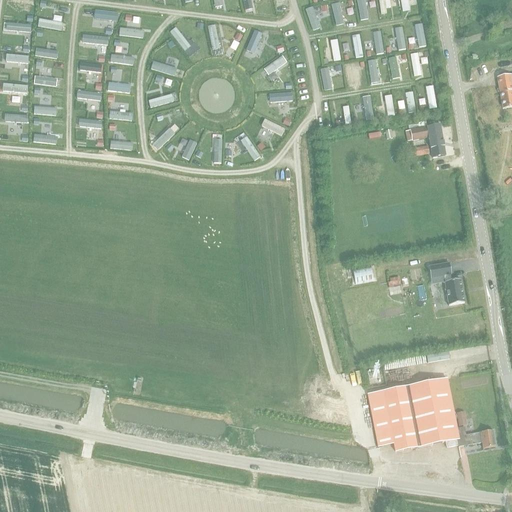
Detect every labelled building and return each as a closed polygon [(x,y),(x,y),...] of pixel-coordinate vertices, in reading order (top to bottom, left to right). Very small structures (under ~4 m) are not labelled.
[(223,7),(221,0),(213,0),(215,8),(223,7)] [(252,10),(250,0),(242,0),(244,11),(252,10)] [(368,20),(364,0),(357,0),(356,0),(360,21),(368,20)] [(409,11),(406,0),(400,0),(402,12),(409,11)] [(343,25),(338,4),(331,6),(335,27),(343,25)] [(320,29),(312,8),(305,11),(312,32),(320,29)] [(116,23),(117,14),(95,12),(94,20),(116,23)] [(62,24),(39,20),(38,28),(61,32),(62,24)] [(30,34),(30,26),(7,24),(6,32),(30,34)] [(426,47),(422,25),(414,27),(418,49),(426,47)] [(219,50),(215,26),(208,27),(212,51),(219,50)] [(405,51),(402,28),(394,30),(398,52),(405,51)] [(143,39),(144,32),(120,29),(119,37),(143,39)] [(190,48),(175,29),(169,33),(184,52),(190,48)] [(262,35),(254,32),(246,52),(253,55),(262,35)] [(383,55),(380,33),(373,34),(376,56),(383,55)] [(107,46),(108,38),(83,36),(82,44),(107,46)] [(362,58),(358,36),(351,37),(355,59),(362,58)] [(341,61),(337,41),(329,42),(333,62),(341,61)] [(58,53),(36,50),(35,57),(57,60),(58,53)] [(421,76),(417,54),(409,56),(413,77),(421,76)] [(28,64),(28,57),(6,55),(5,62),(28,64)] [(133,66),(134,59),(111,56),(110,64),(133,66)] [(287,63),(282,57),(264,70),(268,77),(287,63)] [(399,79),(395,58),(388,59),(392,80),(399,79)] [(378,84),(375,61),(368,62),(371,85),(378,84)] [(174,78),(177,70),(153,63),(151,71),(174,78)] [(101,74),(101,66),(80,64),(79,71),(101,74)] [(356,87),(352,65),(344,67),(348,88),(356,87)] [(331,91),(328,69),(320,70),(324,92),(331,91)] [(511,81),(511,76),(497,78),(498,85),(502,109),(511,107),(511,81)] [(56,88),(56,80),(35,78),(34,86),(56,88)] [(129,94),(130,86),(108,84),(107,92),(129,94)] [(26,95),(27,87),(3,85),(2,93),(26,95)] [(432,87),(425,88),(429,110),(436,109),(432,87)] [(100,102),(101,94),(78,91),(77,99),(100,102)] [(392,115),(389,93),(381,94),(385,116),(392,115)] [(293,102),(292,94),(269,96),(270,104),(293,102)] [(412,94),(404,95),(407,115),(415,113),(412,94)] [(173,103),(171,95),(148,102),(150,110),(173,103)] [(373,121),(370,97),(362,98),(365,122),(373,121)] [(350,124),(348,107),(342,108),(344,125),(350,124)] [(55,117),(56,109),(34,108),(34,115),(55,117)] [(132,122),(133,114),(110,112),(109,120),(132,122)] [(27,124),(27,116),(5,115),(4,123),(27,124)] [(101,129),(102,122),(79,120),(78,128),(101,129)] [(285,130),(265,120),(261,127),(281,137),(285,130)] [(411,131),(409,132),(411,142),(429,139),(430,144),(432,159),(445,157),(443,142),(440,126),(411,131)] [(158,152),(174,135),(169,129),(152,146),(158,152)] [(56,146),(57,138),(34,135),(33,144),(56,146)] [(260,158),(247,138),(241,142),(254,162),(260,158)] [(189,162),(197,144),(189,141),(181,158),(189,162)] [(221,164),(222,141),(214,141),(213,164),(221,164)] [(132,152),(132,144),(110,142),(110,150),(132,152)] [(410,151),(410,150),(412,158),(429,155),(428,147),(427,147),(410,151)] [(423,249),(399,254),(402,265),(426,260),(423,249)] [(158,264),(149,319),(189,326),(188,332),(223,339),(224,333),(240,336),(248,293),(218,288),(219,284),(206,282),(205,285),(179,281),(181,268),(158,264)] [(440,277),(444,277),(445,283),(444,283),(448,306),(464,304),(463,295),(462,289),(460,281),(451,282),(450,276),(451,276),(449,264),(429,267),(431,279),(440,277)] [(371,267),(345,272),(348,290),(364,287),(363,278),(372,276),(371,267)] [(486,290),(474,293),(475,298),(487,295),(486,290)] [(452,371),(457,358),(450,356),(445,368),(452,371)] [(447,380),(368,395),(378,447),(393,444),(395,452),(445,443),(446,448),(458,446),(458,448),(459,448),(455,429),(456,429),(447,380)] [(464,412),(456,414),(458,427),(466,425),(464,412)] [(456,429),(455,429),(459,448),(482,443),(483,450),(496,447),(493,431),(480,433),(465,436),(464,428),(456,429)]
